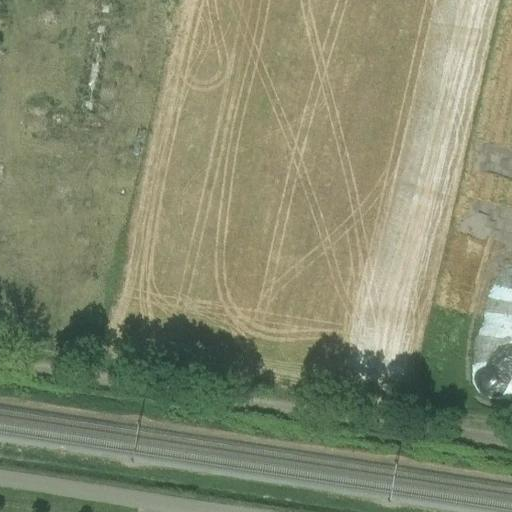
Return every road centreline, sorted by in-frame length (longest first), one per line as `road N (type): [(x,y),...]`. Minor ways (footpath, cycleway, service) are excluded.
road 1 (unclassified): [(511,442),(0,363)]
road 2 (unclassified): [(195,511),(0,481)]
